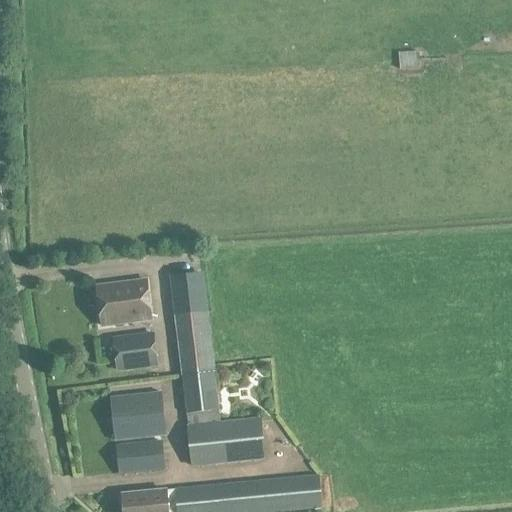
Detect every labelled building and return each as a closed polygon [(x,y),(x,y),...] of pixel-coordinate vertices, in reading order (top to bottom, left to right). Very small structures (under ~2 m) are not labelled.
[(419,52),(400,53),(401,70),(420,69),(419,52)] [(197,271),(164,272),(165,307),(199,305),(197,271)] [(148,280),(97,287),(102,325),(153,319),(148,280)] [(208,309),(175,314),(187,415),(220,410),(208,309)] [(154,333),(115,338),(119,372),(158,366),(154,333)] [(235,385),(241,373),(229,367),(223,379),(235,385)] [(160,397),(115,402),(119,441),(164,436),(160,397)] [(262,418),(189,426),(188,426),(192,468),(267,460),(262,418)] [(162,443),(118,447),(120,475),(165,471),(162,443)] [(176,489),(177,511),(296,511),(323,509),(320,476),(176,489)] [(169,511),(167,491),(123,495),(124,511),(169,511)]
